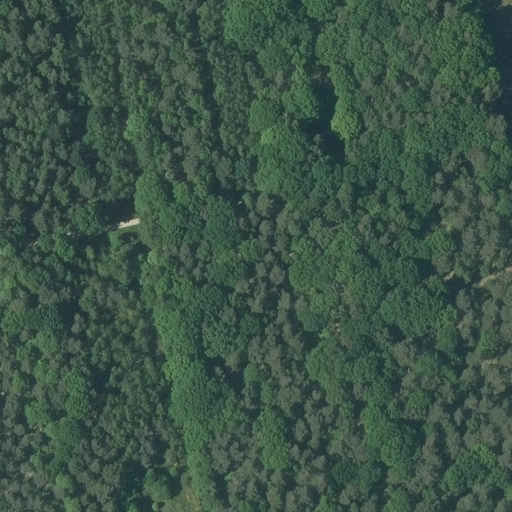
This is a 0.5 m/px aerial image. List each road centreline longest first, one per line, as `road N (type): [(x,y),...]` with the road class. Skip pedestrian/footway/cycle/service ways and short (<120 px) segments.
road 1 (track): [(232,202),(300,511)]
road 2 (track): [(232,202),(511,144)]
road 3 (track): [(0,248),(232,202)]
